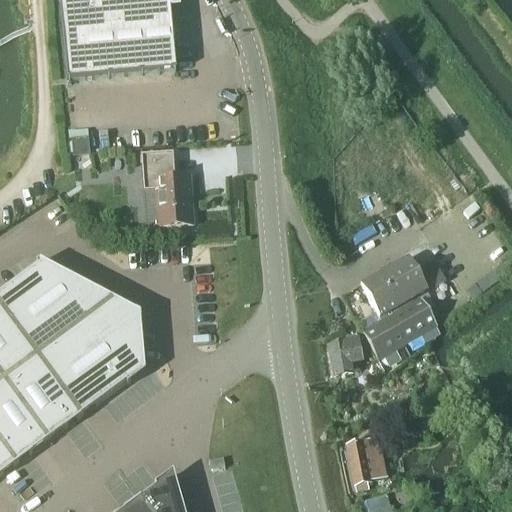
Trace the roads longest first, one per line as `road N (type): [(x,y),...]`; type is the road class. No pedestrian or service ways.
road 1 (tertiary): [(281,342),(258,90),(229,0)]
road 2 (unclassified): [(27,511),(197,382),(248,348),(281,342)]
road 3 (tertiary): [(311,511),(281,342)]
